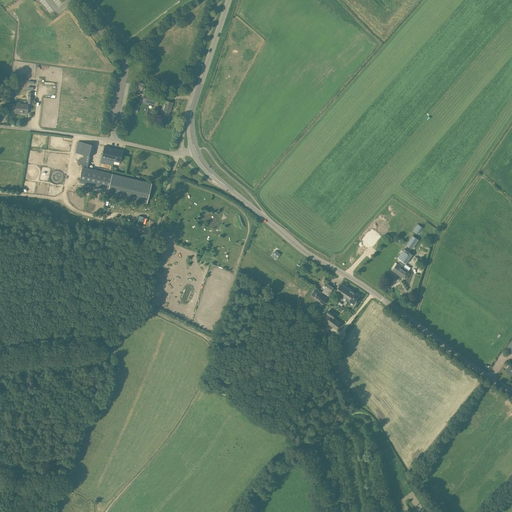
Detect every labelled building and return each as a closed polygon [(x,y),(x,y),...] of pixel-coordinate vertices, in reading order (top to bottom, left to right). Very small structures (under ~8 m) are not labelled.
[(160,98),(144,93),(142,101),(157,106),(160,98)] [(20,102),(16,101),(15,113),(20,113),(20,112),(27,112),(28,104),(20,103),(20,102)] [(173,103),(165,101),(161,113),(168,115),(170,110),(171,110),(173,103)] [(77,139),(74,151),(88,154),(90,142),(77,139)] [(122,150),(104,146),(100,162),(113,165),(114,161),(119,162),(122,150)] [(112,174),(82,166),(79,182),(108,189),(112,174)] [(152,183),(112,174),(108,189),(107,194),(147,203),(152,183)] [(127,216),(144,219),(145,212),(130,210),(130,213),(127,213),(127,216)] [(423,227),(417,223),(413,230),(418,234),(423,227)] [(373,230),(364,240),(371,246),(379,236),(373,230)] [(419,240),(413,235),(406,245),(413,249),(419,240)] [(413,254),(404,248),(398,258),(401,260),(398,264),(397,263),(392,270),(403,278),(404,277),(406,278),(410,273),(408,272),(408,271),(403,267),(406,264),(413,254)] [(334,287),(328,283),(322,292),(329,296),(334,287)] [(360,295),(341,283),(335,292),(354,304),(360,295)] [(314,290),(311,294),(315,297),(314,298),(318,301),(319,300),(323,303),(323,304),(322,303),(322,304),(323,304),(327,298),(318,292),(317,293),(314,290)] [(337,314),(330,309),(326,314),(330,317),(327,322),(336,329),(341,323),(334,318),(337,314)]
